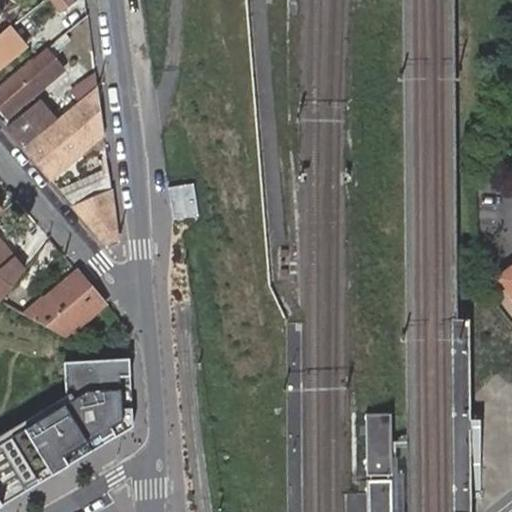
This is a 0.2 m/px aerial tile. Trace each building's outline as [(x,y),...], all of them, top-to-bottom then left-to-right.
[(51,0),(61,13),(77,0),(51,0)] [(0,59),(21,41),(8,25),(0,31),(0,59)] [(60,67),(43,46),(0,81),(0,106),(5,112),(60,67)] [(76,80),(84,91),(95,82),(93,68),(76,80)] [(101,130),(95,82),(84,91),(53,117),(22,144),(48,175),(101,130)] [(37,97),(5,123),(22,144),(53,117),(37,97)] [(114,239),(107,177),(64,195),(105,244),(114,239)] [(194,183),(169,187),(174,219),(199,216),(194,183)] [(0,245),(0,289),(18,267),(0,245)] [(511,263),(495,277),(511,299),(511,263)] [(21,311),(52,330),(57,326),(62,332),(100,301),(73,269),(21,311)] [(0,506),(132,427),(128,359),(62,361),(63,391),(68,391),(68,399),(0,439),(0,506)] [(63,391),(0,429),(0,439),(68,399),(68,391),(63,391)] [(391,414),(365,414),(366,477),(392,476),(391,414)] [(368,480),(368,511),(391,511),(391,480),(368,480)]
